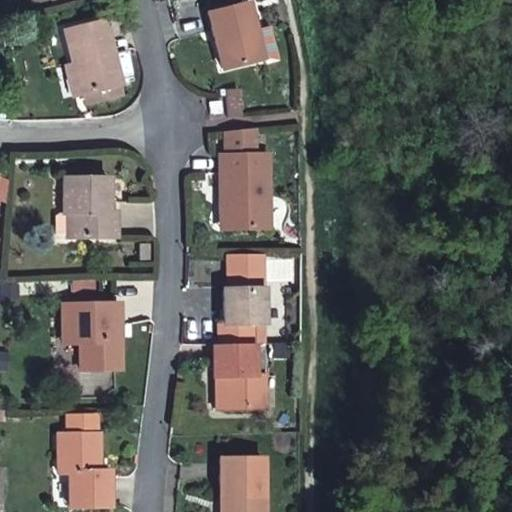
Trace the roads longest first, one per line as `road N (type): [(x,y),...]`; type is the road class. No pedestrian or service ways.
road 1 (residential): [(169,125),(177,262),(153,511)]
road 2 (residential): [(169,125),(0,132)]
road 3 (residential): [(144,0),(169,125)]
